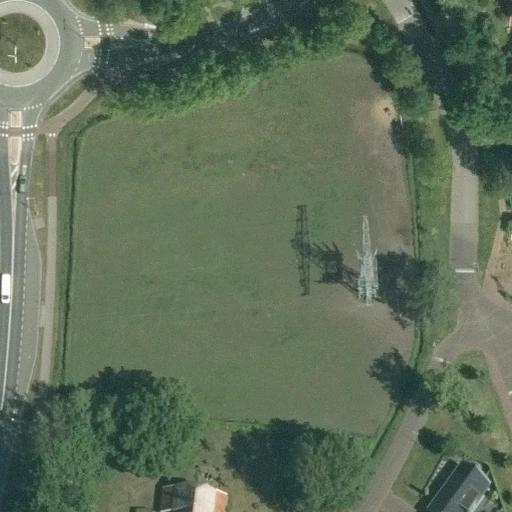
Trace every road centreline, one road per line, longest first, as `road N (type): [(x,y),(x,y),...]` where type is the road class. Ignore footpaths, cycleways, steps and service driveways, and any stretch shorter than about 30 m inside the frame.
road 1 (residential): [(493,327),(464,269),(463,144),(395,0)]
road 2 (secondary): [(0,424),(10,349),(16,99)]
road 3 (unclassified): [(70,42),(228,35),(293,0)]
road 4 (residential): [(374,511),(439,361),(493,327)]
